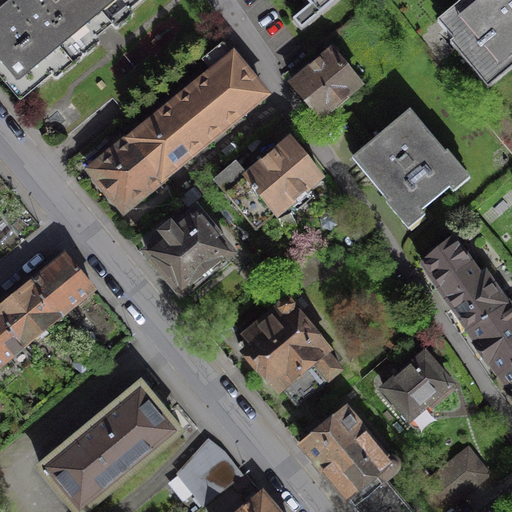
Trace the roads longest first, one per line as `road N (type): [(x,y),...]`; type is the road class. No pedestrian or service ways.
road 1 (residential): [(217,0),(511,427)]
road 2 (residential): [(73,219),(317,511)]
